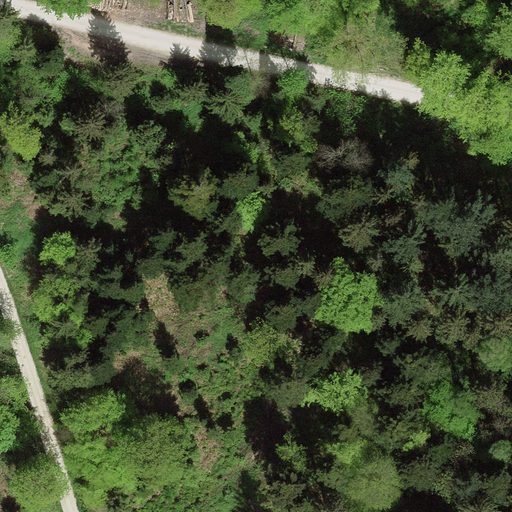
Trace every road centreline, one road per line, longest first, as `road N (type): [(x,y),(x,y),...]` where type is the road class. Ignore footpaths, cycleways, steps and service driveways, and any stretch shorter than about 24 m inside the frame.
road 1 (track): [(0,5),(511,115)]
road 2 (track): [(73,511),(0,288)]
